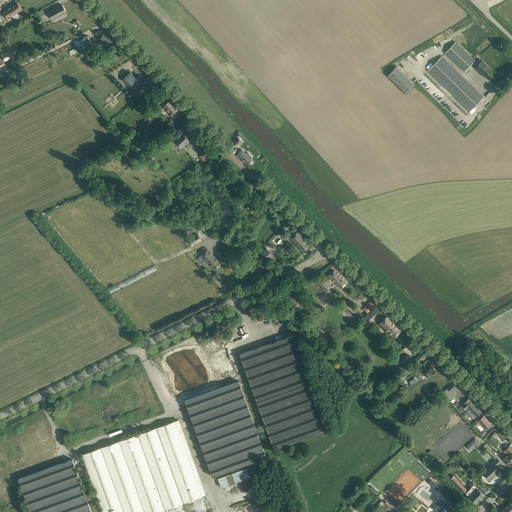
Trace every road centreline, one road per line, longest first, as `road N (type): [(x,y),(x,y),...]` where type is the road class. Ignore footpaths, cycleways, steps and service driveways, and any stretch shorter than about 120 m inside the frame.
road 1 (unclassified): [(0,416),(327,251)]
road 2 (unclassified): [(327,251),(82,0)]
road 3 (unclassified): [(511,434),(327,251)]
